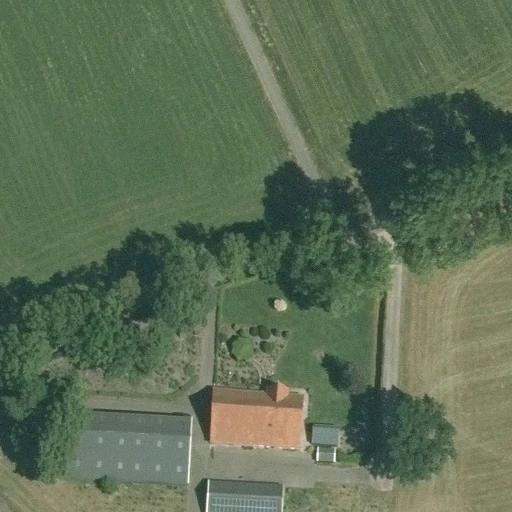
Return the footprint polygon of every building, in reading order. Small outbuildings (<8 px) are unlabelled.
[(210,445),(261,448),(265,397),(214,394),(210,445)] [(265,397),(261,448),(297,451),(301,400),(287,399),(287,396),(267,395),(267,398),(265,397)] [(191,425),(70,417),(66,479),(188,486),(191,425)] [(334,467),(336,451),(318,449),(316,465),(334,467)] [(265,487),(263,511),(281,511),(283,491),(283,488),(265,487)]
